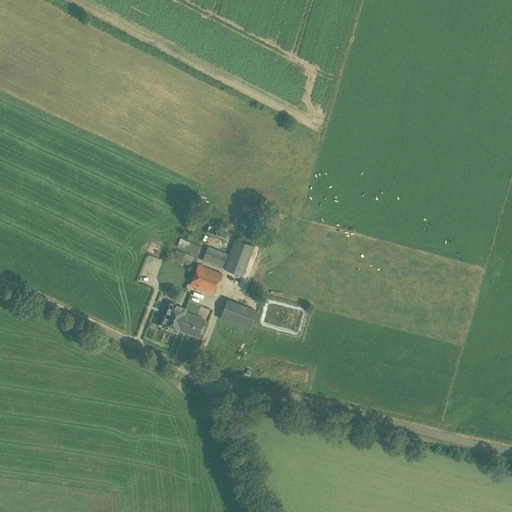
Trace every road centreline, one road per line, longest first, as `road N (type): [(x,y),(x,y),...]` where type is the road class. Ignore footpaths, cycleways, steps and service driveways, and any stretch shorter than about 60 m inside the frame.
road 1 (unclassified): [(511,451),(214,382)]
road 2 (unclassified): [(214,382),(0,281)]
road 3 (unclassified): [(256,511),(212,397),(214,382)]
